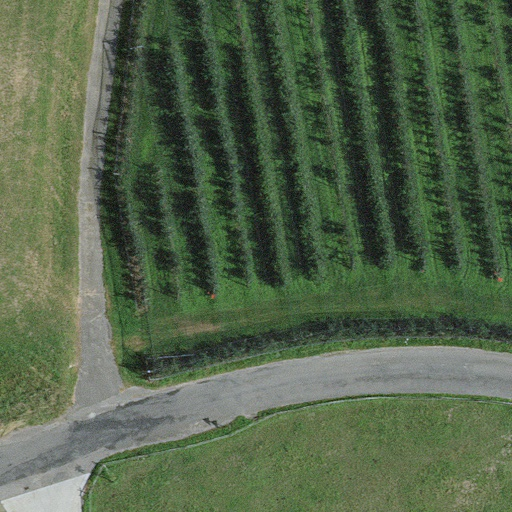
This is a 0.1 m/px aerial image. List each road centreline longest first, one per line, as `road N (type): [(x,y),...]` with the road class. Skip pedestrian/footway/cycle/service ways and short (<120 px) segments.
road 1 (unclassified): [(511,376),(397,368),(222,390),(71,433),(0,470)]
road 2 (track): [(105,424),(90,207),(115,0)]
